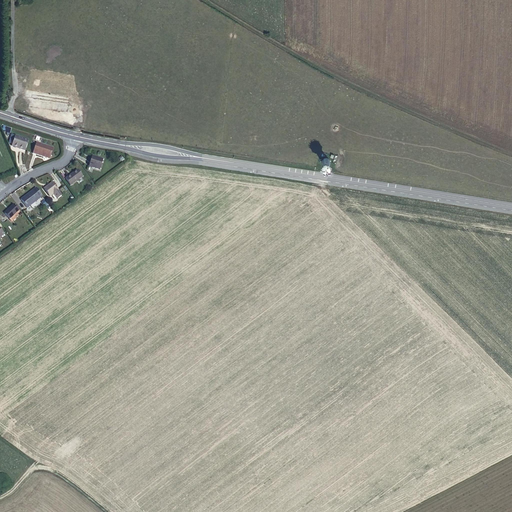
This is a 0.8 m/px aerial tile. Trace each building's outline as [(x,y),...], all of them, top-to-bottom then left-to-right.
[(69,103),(73,76),(42,71),(40,80),(38,99),(69,103)] [(38,99),(40,80),(34,79),(32,91),(27,91),(26,97),(38,99)] [(25,151),(28,140),(15,136),(12,145),(20,148),(20,149),(25,151)] [(49,159),(53,148),(37,143),(33,153),(49,159)] [(100,170),(103,159),(92,156),(91,160),(89,167),(100,170)] [(330,163),(330,162),(330,161),(330,160),(329,160),(329,159),(328,158),(327,158),(326,158),(325,158),(324,159),(323,159),(323,160),(322,161),(322,162),(322,163),(323,164),(323,165),(324,165),(325,166),(326,166),(327,166),(328,166),(329,165),(329,164),(330,164),(330,163)] [(71,186),(83,177),(78,170),(72,174),(65,179),(71,186)] [(61,196),(57,190),(58,190),(52,182),(44,189),(49,196),(53,193),(57,199),(61,196)] [(27,208),(39,199),(39,198),(42,196),(38,191),(35,193),(33,190),(29,194),(21,200),(27,208)] [(10,219),(19,211),(14,205),(9,210),(3,215),(4,217),(6,215),(10,219)]
